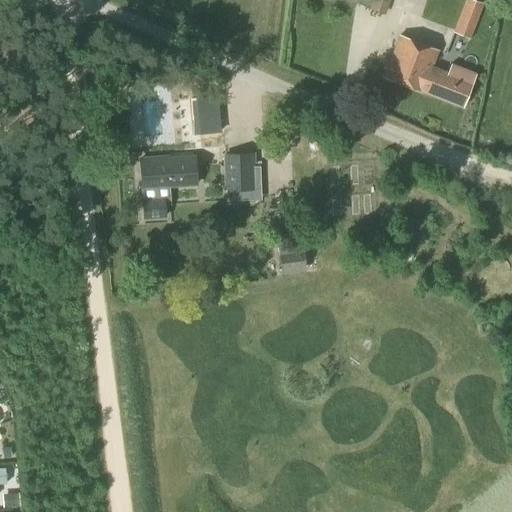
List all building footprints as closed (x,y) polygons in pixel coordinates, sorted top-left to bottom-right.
[(384,15),(389,0),(371,0),(369,9),(384,15)] [(470,39),(483,4),(473,0),(464,0),(452,32),(470,39)] [(421,92),(432,67),(438,51),(398,35),(382,77),(421,92)] [(432,67),(421,92),(461,108),(474,73),(450,64),(447,73),(432,67)] [(150,141),(172,140),(169,101),(148,103),(150,141)] [(224,192),(242,192),(241,154),(222,155),(224,192)] [(168,160),(168,157),(137,159),(140,199),(135,199),(136,220),(167,218),(166,197),(158,198),(158,187),(197,185),(195,158),(168,160)] [(280,274),(305,271),(302,250),(278,253),(280,274)] [(14,494),(5,494),(6,508),(15,507),(14,494)]
